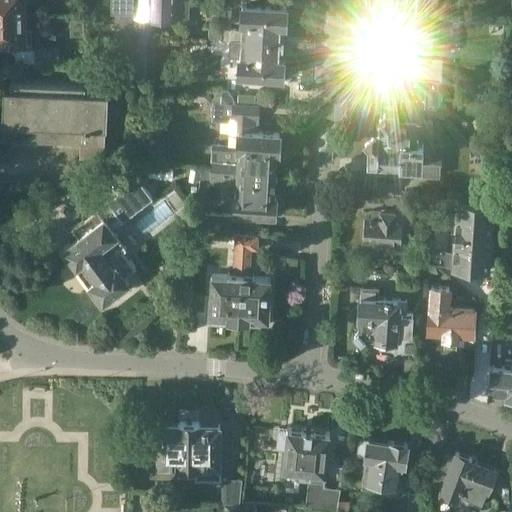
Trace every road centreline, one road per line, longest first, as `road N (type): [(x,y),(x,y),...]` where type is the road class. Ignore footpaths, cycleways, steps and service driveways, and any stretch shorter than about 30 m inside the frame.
road 1 (residential): [(341,0),(311,376)]
road 2 (residential): [(0,326),(36,356),(311,376)]
road 3 (residential): [(311,376),(408,394),(511,432)]
